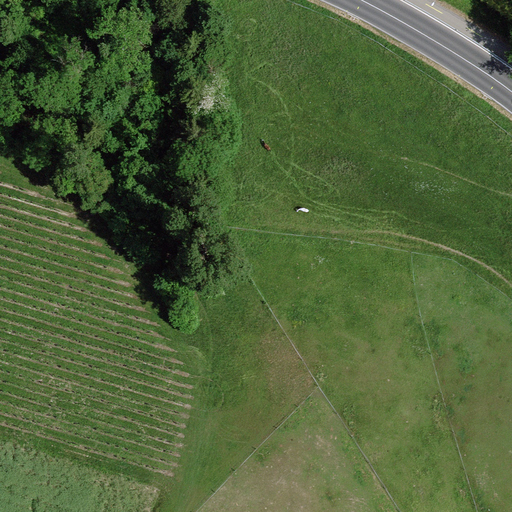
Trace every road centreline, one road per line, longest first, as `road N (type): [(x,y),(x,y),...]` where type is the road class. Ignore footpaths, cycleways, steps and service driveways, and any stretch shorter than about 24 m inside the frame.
road 1 (track): [(182,511),(212,422),(197,296),(106,175),(0,70)]
road 2 (secondary): [(362,0),(511,91)]
